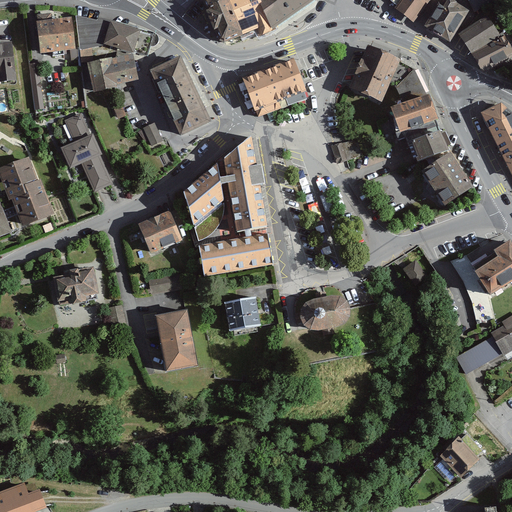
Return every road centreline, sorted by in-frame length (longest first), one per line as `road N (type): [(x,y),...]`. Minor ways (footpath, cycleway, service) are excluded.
road 1 (residential): [(237,121),(192,168),(148,198),(0,265)]
road 2 (unclassified): [(256,127),(300,270),(326,280),(390,253)]
road 3 (residential): [(289,511),(203,496),(109,511)]
road 4 (unclassified): [(390,253),(342,179),(295,129)]
road 5 (secondary): [(219,56),(256,57),(340,28)]
road 6 (unclassified): [(507,207),(390,253)]
road 7 (unclassified): [(354,26),(354,43),(311,124),(295,129)]
